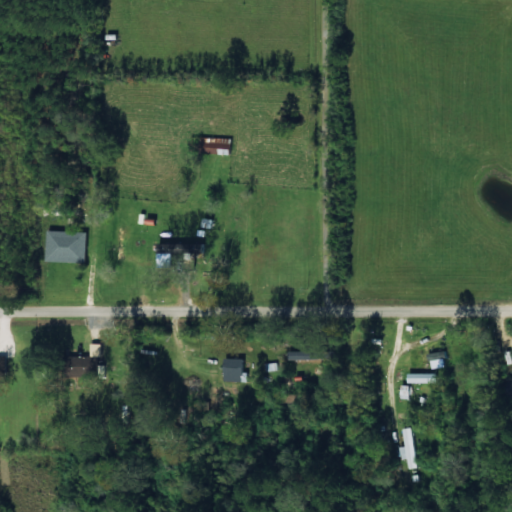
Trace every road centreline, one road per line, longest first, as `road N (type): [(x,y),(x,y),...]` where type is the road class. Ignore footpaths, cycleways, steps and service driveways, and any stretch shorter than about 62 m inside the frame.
road 1 (residential): [(511,315),(0,319)]
road 2 (residential): [(321,317),(327,0)]
